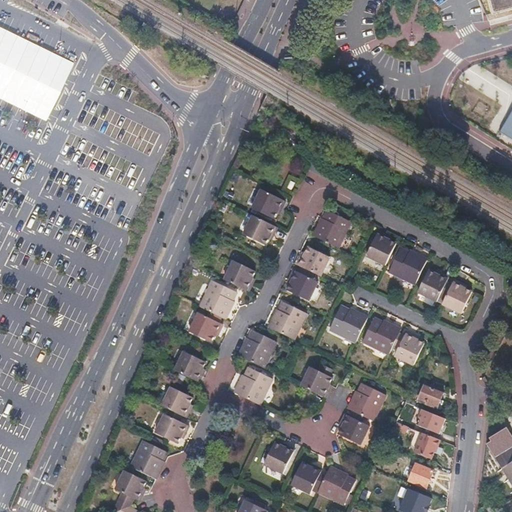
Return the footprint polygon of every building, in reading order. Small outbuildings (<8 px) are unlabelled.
[(511,0),(485,0),(489,15),(511,9),(511,0)] [(511,115),(500,134),(511,141),(511,115)] [(285,204),(261,192),(252,211),(274,221),(280,209),(282,210),(285,204)] [(320,224),(319,224),(311,240),(336,252),(349,226),(333,218),(327,215),(325,214),(320,224)] [(275,229),(251,217),(242,236),(264,247),(270,235),(272,236),(275,229)] [(386,239),(379,235),(366,259),(385,268),(396,247),(385,241),(386,239)] [(300,261),(298,260),(294,267),(299,270),(310,275),(318,279),(326,261),(305,250),(300,261)] [(410,255),(402,251),(390,275),(415,287),(427,262),(410,254),(410,255)] [(253,273),(231,263),(222,282),(246,293),(250,285),(248,284),(253,273)] [(288,281),(290,282),(285,293),(306,303),(315,285),(307,281),(310,275),(299,270),(296,275),(292,273),(288,281)] [(440,280),(429,274),(419,294),(437,304),(441,296),(446,298),(451,288),(446,285),(448,281),(442,277),(440,280)] [(451,288),(446,298),(443,306),(461,316),(472,296),(460,290),(462,287),(454,283),(451,288)] [(235,296),(211,284),(199,309),(208,314),(219,319),(224,321),(232,305),(231,304),(235,296)] [(276,314),(274,313),(266,330),(292,343),(304,317),(280,305),(276,314)] [(347,313),(339,309),(327,332),(353,345),(365,320),(348,311),(347,313)] [(205,319),(197,315),(188,334),(210,345),(215,334),(218,335),(221,327),(217,325),(219,319),(208,314),(205,319)] [(381,324),(373,320),(361,344),(387,357),(391,347),(397,335),(399,331),(382,322),(381,324)] [(247,342),(246,341),(238,358),(262,370),(275,345),(251,334),(247,342)] [(397,335),(391,347),(397,350),(393,358),(412,367),(422,346),(410,340),(412,338),(405,335),(403,338),(397,335)] [(204,364),(183,354),(174,373),(197,384),(200,377),(198,376),(204,364)] [(243,379),(241,378),(233,395),(258,408),(271,382),(247,370),(243,379)] [(331,381),(309,370),(300,389),(324,401),(328,393),(325,392),(331,381)] [(443,392),(426,385),(419,402),(436,409),(443,392)] [(357,395),(356,394),(351,404),(347,411),(351,413),(364,420),(373,424),(385,399),(361,387),(357,395)] [(191,400),(169,389),(160,408),(168,412),(180,417),(184,420),(188,412),(186,411),(191,400)] [(414,407),(405,404),(402,408),(412,412),(414,407)] [(166,418),(162,416),(154,435),(175,445),(181,433),(183,435),(186,428),(177,423),(180,417),(168,412),(166,418)] [(419,419),(422,420),(419,428),(438,435),(444,421),(422,412),(419,419)] [(341,424),(343,425),(337,436),(360,448),(369,430),(361,426),(364,420),(351,413),(348,419),(344,417),(341,424)] [(411,421),(398,415),(395,423),(407,429),(411,421)] [(407,429),(395,423),(391,431),(404,436),(407,429)] [(441,440),(423,434),(415,454),(431,461),(434,454),(435,449),(437,450),(441,440)] [(164,454),(140,443),(128,468),(153,480),(161,464),(160,463),(164,454)] [(284,451),(272,445),(262,468),(281,477),(292,453),(285,449),(284,451)] [(511,446),(492,458),(511,489),(511,446)] [(433,469),(417,463),(410,480),(426,487),(433,469)] [(312,472),(300,467),(290,488),(309,497),(313,489),(318,492),(324,480),(318,477),(320,472),(313,469),(312,472)] [(329,470),(324,480),(318,492),(317,494),(343,506),(354,483),(345,478),(346,477),(329,469),(329,470)] [(144,483),(122,472),(113,491),(122,495),(132,500),(138,503),(141,497),(138,496),(144,483)] [(432,498),(409,489),(400,511),(402,511),(425,511),(429,506),(432,498)] [(132,500),(122,495),(113,511),(123,511),(127,511),(132,500)]
